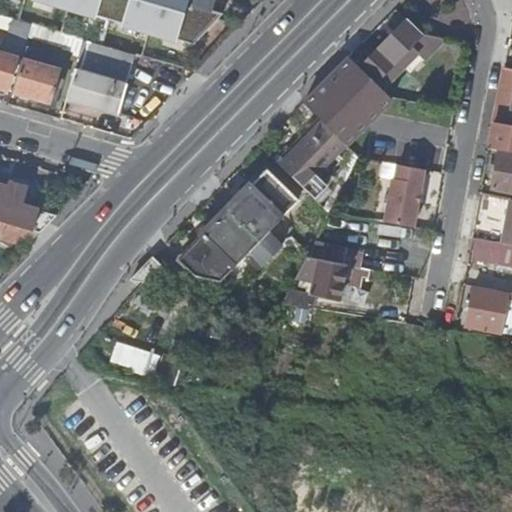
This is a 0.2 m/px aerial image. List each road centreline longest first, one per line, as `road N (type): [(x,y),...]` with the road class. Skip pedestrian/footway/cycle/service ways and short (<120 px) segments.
road 1 (tertiary): [(0,402),(165,192),(355,0)]
road 2 (residential): [(437,298),(480,28),(473,0)]
road 3 (tertiary): [(307,0),(139,170)]
road 4 (tertiary): [(139,170),(0,310)]
road 5 (residential): [(139,170),(0,129)]
